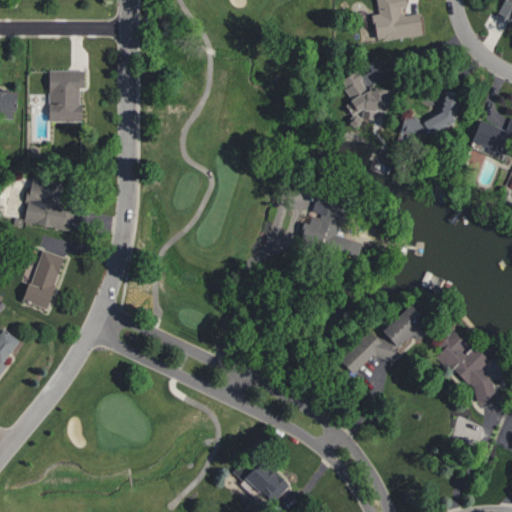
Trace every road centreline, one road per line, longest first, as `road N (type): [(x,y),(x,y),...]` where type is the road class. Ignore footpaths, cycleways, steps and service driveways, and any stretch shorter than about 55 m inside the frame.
road 1 (residential): [(0,457),(74,361),(116,264),(127,194),(128,0)]
road 2 (residential): [(380,511),(353,463),(321,432),(97,321)]
road 3 (residential): [(128,27),(0,27)]
